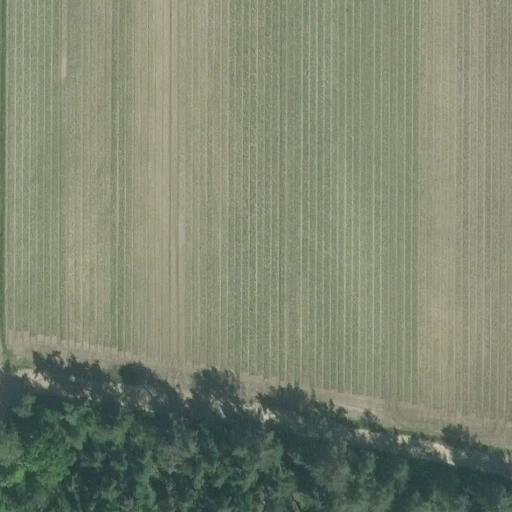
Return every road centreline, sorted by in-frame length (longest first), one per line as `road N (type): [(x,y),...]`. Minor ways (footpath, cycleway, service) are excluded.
road 1 (track): [(511,448),(1,351)]
road 2 (track): [(1,0),(0,511)]
